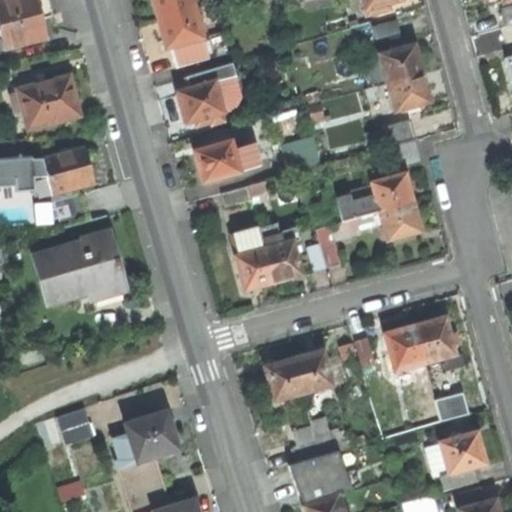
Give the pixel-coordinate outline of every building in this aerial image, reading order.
[(0,0),(0,35),(3,48),(33,40),(34,42),(50,38),(46,21),(41,22),(40,20),(39,17),(50,14),(46,0),(0,0)] [(191,9),(188,0),(149,0),(155,19),(191,9)] [(380,11),(379,5),(398,1),(397,0),(358,0),(363,16),(380,11)] [(511,7),(499,11),(503,25),(511,22),(511,7)] [(205,61),(191,9),(155,19),(161,42),(163,49),(168,48),(174,70),(205,61)] [(397,18),(371,26),(377,42),(402,34),(397,18)] [(511,37),(511,22),(503,25),(507,39),(511,37)] [(377,56),(384,82),(418,73),(413,56),(411,46),(377,56)] [(511,55),(503,58),(511,91),(511,55)] [(239,97),(230,64),(183,77),(187,90),(175,93),(180,110),(183,124),(206,118),(208,124),(222,120),(219,111),(228,108),(239,97)] [(392,111),(426,102),(422,86),(418,73),(384,82),(392,111)] [(67,74),(15,88),(16,92),(9,94),(13,111),(20,110),(27,128),(79,114),(73,93),(67,74)] [(309,119),(320,116),(317,105),(306,108),(309,119)] [(381,128),(386,147),(413,139),(408,120),(381,128)] [(200,183),(256,166),(250,145),(230,150),(225,136),(208,140),(210,147),(192,152),(196,168),(200,183)] [(281,145),(288,173),(320,165),(312,137),(281,145)] [(418,158),(413,139),(386,147),(391,165),(418,158)] [(82,147),(40,158),(50,194),(70,188),(73,200),(92,195),(88,182),(92,181),(85,158),(82,147)] [(333,199),(339,222),(354,218),(410,203),(405,184),(402,173),(368,182),(371,195),(349,201),(347,195),(333,199)] [(222,207),(248,200),(244,186),(218,193),(222,207)] [(257,213),(273,209),(268,186),(252,190),(257,213)] [(315,218),(325,215),(321,203),(312,206),(315,218)] [(383,241),(417,231),(413,215),(410,203),(354,218),(357,229),(379,223),(383,241)] [(331,236),(357,229),(354,218),(339,222),(328,225),(331,236)] [(290,244),(297,241),(294,227),(277,231),(274,223),(256,228),(270,283),(289,278),(299,275),(290,244)] [(331,236),(328,225),(313,229),(317,244),(324,269),(339,265),(331,236)] [(254,287),(270,283),(256,228),(230,236),(235,256),(232,257),(242,290),(254,287)] [(115,257),(107,229),(82,237),(83,241),(33,256),(47,303),(87,291),(89,297),(123,287),(115,257)] [(312,273),(324,269),(317,244),(305,248),(312,273)] [(434,320),(412,327),(423,363),(453,355),(443,318),(434,320)] [(382,356),(387,373),(423,363),(412,327),(390,333),(383,335),(388,354),(382,356)] [(353,343),(360,368),(373,364),(365,339),(353,343)] [(347,379),(359,375),(349,344),(337,347),(347,379)] [(310,355),(291,360),(300,394),(329,386),(319,353),(310,355)] [(272,402),(300,394),(291,360),(272,365),(262,367),(272,402)] [(423,371),(413,374),(415,382),(410,383),(414,398),(414,399),(416,408),(431,404),(423,371)] [(460,393),(433,401),(439,423),(467,415),(460,393)] [(70,447),(99,437),(90,408),(60,418),(70,447)] [(118,464),(129,496),(168,484),(160,458),(182,451),(175,431),(170,412),(152,418),(150,411),(129,417),(132,424),(129,425),(133,437),(117,442),(124,462),(118,464)] [(317,457),(331,453),(322,418),(308,422),(309,427),(317,457)] [(292,464),(317,457),(309,427),(289,432),(293,447),(288,449),(292,464)] [(483,477),(480,465),(482,464),(477,447),(474,433),(437,444),(445,474),(454,472),(457,484),(483,477)] [(319,484),(361,472),(356,454),(336,459),(335,457),(313,463),(319,484)] [(83,484),(64,489),(68,502),(87,496),(83,484)] [(201,511),(198,501),(186,504),(185,500),(175,503),(168,484),(129,496),(134,511),(201,511)] [(494,511),(492,502),(483,504),(479,490),(451,497),(454,511),(494,511)] [(301,511),(339,511),(332,491),(305,500),(307,506),(300,508),(301,511)] [(402,511),(428,511),(425,500),(401,507),(402,511)]
